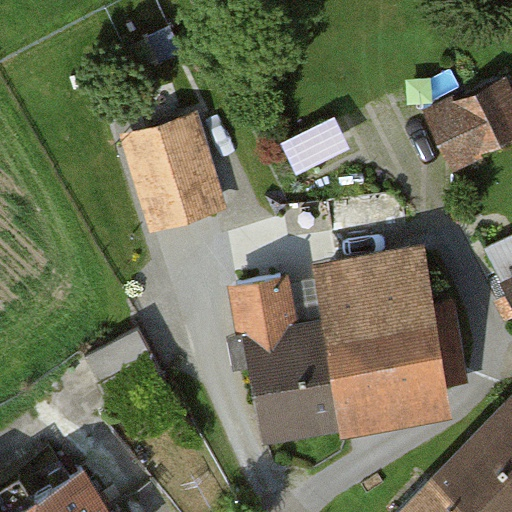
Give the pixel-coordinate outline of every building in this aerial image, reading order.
[(511,132),(511,97),(503,79),(432,113),(455,160),(511,132)] [(305,170),(358,145),(342,111),(288,136),(305,170)] [(215,205),(189,121),(136,138),(162,222),(215,205)] [(426,309),(417,254),(325,270),(333,320),(351,414),(441,395),(437,374),(461,371),(454,330),(443,307),(426,309)] [(511,259),(499,267),(511,291),(511,259)] [(267,430),(351,414),(333,320),(293,328),(282,273),(238,282),(267,430)] [(165,377),(138,328),(86,356),(113,406),(123,400),(140,432),(169,416),(151,385),(165,377)] [(511,511),(511,407),(410,511),(511,511)] [(110,511),(81,466),(72,471),(67,462),(50,472),(56,481),(6,511),(110,511)]
